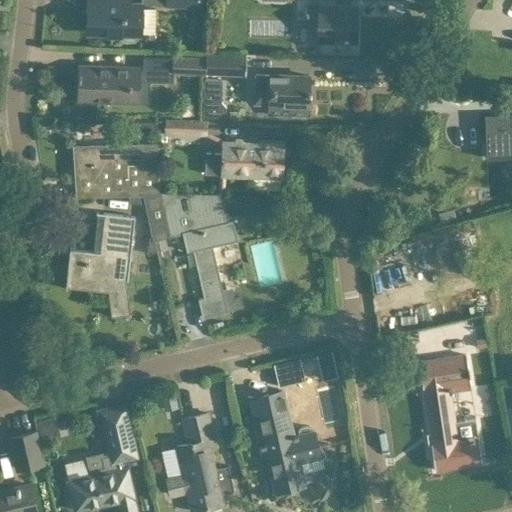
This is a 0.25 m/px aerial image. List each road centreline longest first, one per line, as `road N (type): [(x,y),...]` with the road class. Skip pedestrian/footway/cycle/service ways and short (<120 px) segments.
road 1 (unclassified): [(20,394),(8,358),(29,0)]
road 2 (unclassified): [(20,394),(31,407),(356,322)]
road 3 (unclassified): [(356,322),(353,242),(372,166),(472,0)]
road 4 (unclassified): [(384,511),(356,322)]
